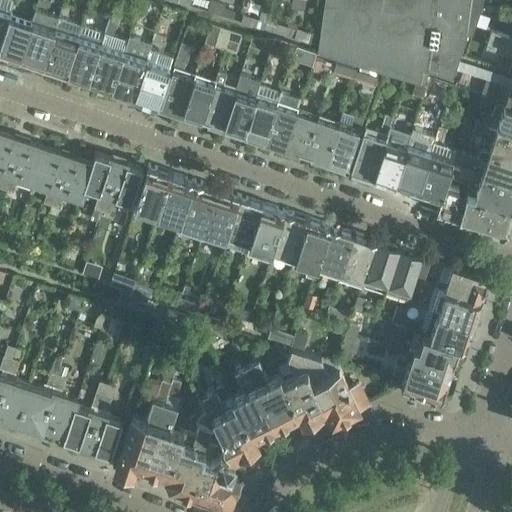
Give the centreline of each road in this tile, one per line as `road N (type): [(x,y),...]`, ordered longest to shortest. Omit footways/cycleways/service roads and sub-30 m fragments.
road 1 (residential): [(511,254),(0,83)]
road 2 (residential): [(477,434),(396,430),(356,440),(320,459),(267,511)]
road 3 (residential): [(165,511),(0,450)]
